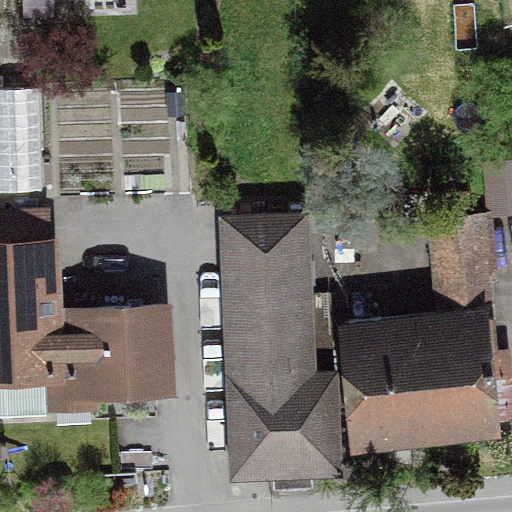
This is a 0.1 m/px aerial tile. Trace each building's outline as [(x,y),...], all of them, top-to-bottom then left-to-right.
[(0,190),(38,190),(35,89),(0,89),(0,190)] [(489,214),(511,212),(511,162),(485,164),(489,214)] [(491,353),(478,215),(466,216),(464,193),(433,196),(436,219),(428,220),(438,310),(343,321),(354,432),(507,414),(501,352),(491,353)] [(86,389),(161,386),(157,308),(50,313),(47,243),(45,243),(43,210),(0,211),(0,415),(42,414),(41,402),(51,401),(51,403),(87,402),(86,389)] [(331,372),(308,373),(302,214),(218,218),(229,475),(336,470),(331,372)]
